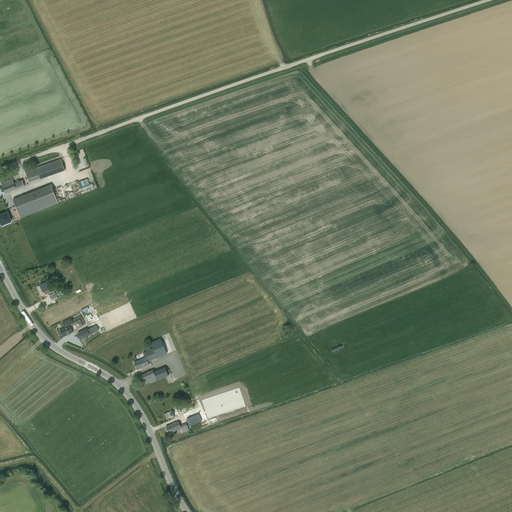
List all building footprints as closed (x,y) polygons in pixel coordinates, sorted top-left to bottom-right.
[(40,180),(65,171),(61,159),(37,168),(36,168),(25,172),(29,183),(40,179),(40,180)] [(1,183),(5,194),(24,186),(22,181),(14,184),(12,179),(1,183)] [(13,200),(17,212),(20,219),(58,204),(53,191),(51,185),(13,200)] [(11,222),(7,213),(0,215),(0,221),(1,226),(11,222)] [(47,281),(40,285),(40,286),(37,288),(42,297),(49,293),(47,290),(50,288),(47,281)] [(55,300),(58,298),(57,296),(62,294),(61,291),(56,293),(55,293),(49,296),(51,300),(54,299),(55,300)] [(73,320),(77,328),(85,324),(81,316),(73,320)] [(63,337),(73,332),(69,326),(73,323),(71,318),(63,323),(65,328),(60,331),(63,337)] [(99,331),(96,326),(87,330),(87,329),(77,334),(80,340),(90,335),(99,331)] [(149,365),(148,362),(157,358),(167,354),(160,339),(150,343),(153,349),(143,353),(146,358),(134,363),(137,370),(149,365)] [(154,374),(153,370),(141,375),(145,384),(157,379),(157,380),(169,375),(165,369),(154,374)] [(195,416),(186,419),(189,427),(198,423),(201,422),(198,415),(195,416)] [(180,426),(178,422),(166,427),(169,434),(180,429),(182,433),(189,430),(186,423),(180,426)]
